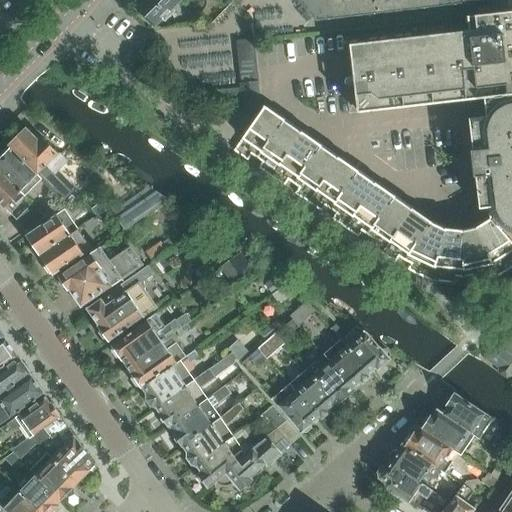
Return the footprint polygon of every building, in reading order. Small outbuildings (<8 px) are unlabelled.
[(178,0),(145,0),(136,9),(143,16),(142,17),(150,25),(151,24),(154,27),(162,19),(166,23),(176,13),(174,12),(182,3),(178,0)] [(511,0),(298,0),(302,3),(301,4),(316,22),(317,22),(469,4),(469,3),(489,1),(491,14),(511,11),(511,0)] [(484,99),(511,95),(511,12),(467,17),(469,32),(350,45),(358,113),(484,99)] [(241,84),(244,111),(261,109),(258,82),(241,84)] [(511,95),(484,99),(486,117),(469,119),(472,151),(470,151),(473,178),(475,178),(479,209),(488,208),(490,219),(511,244),(511,95)] [(257,158),(284,119),(283,120),(264,106),(263,108),(264,108),(234,151),(248,160),(252,155),(257,158)] [(284,119),(257,158),(262,162),(258,168),(271,177),(303,132),(284,119)] [(9,147),(12,150),(41,179),(56,194),(63,188),(53,178),(68,162),(60,153),(57,154),(44,142),(39,142),(29,132),(24,132),(9,147)] [(294,184),(321,145),(320,144),(320,145),(303,133),(303,132),(271,177),(284,186),(288,180),(294,184)] [(295,194),(308,203),(339,158),(321,145),(294,184),(299,188),(295,194)] [(0,161),(0,172),(24,196),(41,179),(12,150),(11,151),(6,150),(1,155),(2,160),(0,161)] [(339,158),(308,203),(321,212),(325,206),(331,210),(358,170),(357,170),(357,171),(340,159),(340,158),(339,158)] [(332,219),(345,228),(376,183),(358,170),(331,210),(336,213),(332,219)] [(24,196),(0,172),(0,209),(0,210),(11,199),(16,204),(24,196)] [(376,183),(345,228),(358,237),(362,231),(367,235),(395,196),(394,195),(393,196),(377,184),(376,183)] [(395,196),(367,235),(373,239),(369,245),(382,254),(413,209),(395,196)] [(34,205),(16,220),(24,233),(47,218),(34,205)] [(414,209),(413,209),(382,254),(395,263),(399,257),(404,261),(431,222),(431,221),(430,222),(413,210),(414,209)] [(40,254),(40,255),(78,229),(64,210),(27,235),(32,244),(31,248),(36,254),(40,254)] [(476,226),(497,277),(511,267),(511,244),(490,219),(478,227),(477,226),(476,226)] [(408,270),(431,281),(446,228),(431,222),(404,261),(411,264),(408,270)] [(476,226),(461,230),(464,278),(471,276),(472,283),(497,277),(476,226)] [(446,228),(431,281),(455,284),(456,277),(464,278),(461,230),(460,230),(460,231),(446,229),(446,228)] [(78,229),(40,255),(46,263),(45,267),(49,273),(53,274),(54,275),(91,249),(78,229)] [(100,248),(59,276),(60,278),(59,283),(63,288),(68,289),(81,308),(112,287),(112,286),(143,265),(131,247),(110,262),(100,248)] [(230,261),(245,281),(255,274),(240,253),(230,261)] [(101,299),(87,309),(99,325),(98,326),(100,328),(99,333),(103,339),(109,340),(110,342),(154,311),(136,285),(106,306),(101,299)] [(307,303),(290,317),(293,320),(298,326),(315,312),(307,303)] [(170,336),(155,315),(112,346),(112,347),(112,352),(116,358),(121,359),(127,367),(170,336)] [(358,328),(342,341),(370,375),(376,369),(378,372),(391,361),(391,356),(387,350),(381,349),(369,334),(358,328)] [(186,357),(170,336),(127,367),(133,375),(132,380),(137,386),(142,387),(142,388),(180,361),(186,357)] [(6,338),(0,342),(0,370),(19,357),(6,338)] [(342,341),(324,356),(353,389),(361,382),(363,385),(371,378),(368,376),(370,375),(342,341)] [(511,358),(494,345),(485,357),(501,370),(501,375),(504,378),(509,376),(511,372),(511,358)] [(355,392),(353,389),(324,356),(307,370),(335,404),(338,406),(355,392)] [(0,370),(0,397),(31,375),(19,357),(0,370)] [(180,361),(142,388),(147,394),(146,400),(151,406),(155,407),(194,380),(180,361)] [(290,385),(319,419),(320,418),(322,420),(330,413),(327,410),(335,404),(307,370),(290,385)] [(31,375),(0,397),(0,425),(44,393),(31,375)] [(168,426),(169,427),(207,399),(194,380),(155,407),(161,416),(161,420),(164,425),(168,426)] [(319,419),(290,385),(273,399),(301,434),(303,432),(306,433),(311,429),(311,425),(319,419)] [(447,408),(443,414),(474,435),(479,439),(492,419),(455,394),(454,395),(449,396),(445,402),(446,402),(447,407),(446,408),(447,408)] [(46,397),(17,417),(31,437),(60,416),(51,403),(50,403),(46,397)] [(182,447),(185,445),(220,418),(207,399),(169,427),(172,426),(176,432),(174,434),(175,436),(174,440),(177,444),(181,445),(182,447)] [(423,428),(423,429),(458,453),(460,455),(474,435),(443,414),(437,410),(432,416),(431,417),(426,418),(422,423),(422,424),(423,428)] [(197,466),(198,465),(233,436),(220,418),(185,445),(189,452),(188,458),(192,465),(197,466)] [(47,453),(47,454),(76,483),(87,471),(89,473),(96,466),(63,420),(55,425),(63,437),(60,440),(65,445),(52,458),(47,453)] [(247,456),(209,487),(210,487),(218,482),(221,485),(224,487),(227,487),(231,486),(234,483),(239,489),(242,489),(251,481),(251,479),(250,478),(253,475),(256,476),(259,474),(261,472),(263,470),(263,467),(265,465),(268,467),(282,455),(280,453),(298,437),(286,422),(247,456)] [(405,445),(404,446),(440,471),(445,473),(458,453),(423,429),(421,428),(417,434),(414,432),(413,433),(408,435),(408,434),(404,440),(405,445)] [(207,486),(209,487),(247,456),(233,436),(198,465),(202,472),(201,473),(200,476),(207,486)] [(389,463),(390,463),(426,488),(433,478),(435,479),(440,471),(404,446),(402,445),(398,451),(398,450),(393,452),(389,457),(389,463)] [(47,454),(31,470),(62,501),(73,490),(71,488),(76,483),(47,454)] [(426,488),(390,463),(387,468),(382,468),(382,467),(378,473),(380,478),(379,478),(386,483),(386,487),(416,507),(424,497),(427,499),(432,492),(426,488)] [(31,470),(15,487),(40,511),(51,511),(57,506),(55,505),(60,500),(62,501),(31,470)] [(0,485),(0,505),(7,511),(40,511),(15,487),(7,479),(0,485)] [(511,511),(511,483),(492,511),(511,511)] [(464,486),(442,511),(471,511),(474,509),(466,503),(474,493),(464,486)]
